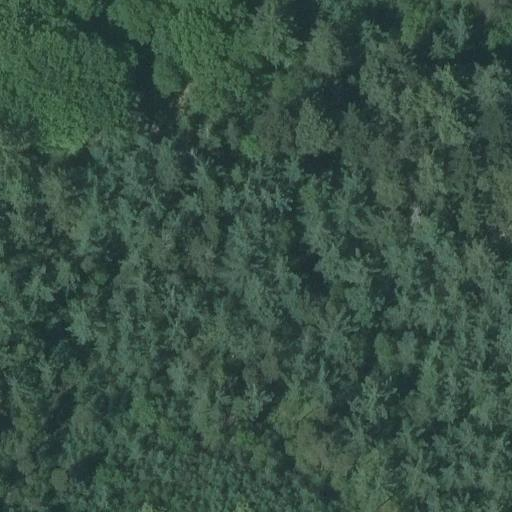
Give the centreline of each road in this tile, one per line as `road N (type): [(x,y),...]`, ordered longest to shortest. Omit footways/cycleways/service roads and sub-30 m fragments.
road 1 (track): [(0,23),(31,50),(49,51),(91,81),(120,83),(175,105),(235,83),(462,105),(511,157)]
road 2 (track): [(0,137),(209,137),(511,241)]
